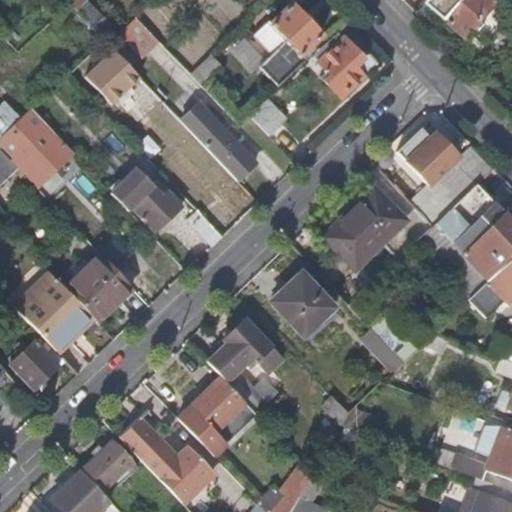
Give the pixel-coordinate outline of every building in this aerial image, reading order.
[(85,0),(84,0),(62,0),(66,4),(74,12),(85,0)] [(90,29),(101,17),(85,0),(74,12),(90,29)] [(488,15),(499,0),(429,0),(428,1),(414,13),(427,26),(440,13),(482,48),(493,34),(481,24),(488,15)] [(144,29),(159,15),(148,3),(133,17),(144,29)] [(299,55),(319,35),(289,4),(268,24),(266,21),(251,36),(269,56),(256,69),(274,87),(293,70),(304,59),(299,55)] [(175,32),(159,15),(144,29),(145,30),(147,32),(160,46),(175,32)] [(499,26),(488,15),(481,24),(493,34),(499,26)] [(147,32),(145,30),(144,29),(133,17),(118,31),(132,46),(147,32)] [(132,46),(118,31),(104,44),(110,51),(118,58),(132,46)] [(145,60),(160,46),(147,32),(132,46),(145,60)] [(328,49),(338,39),(334,36),(325,45),(328,49)] [(339,98),(374,64),(364,54),(360,58),(340,37),(338,39),(328,49),(315,63),(323,71),(318,77),(339,98)] [(145,60),(132,46),(118,58),(131,73),(145,60)] [(106,104),(135,76),(131,73),(118,58),(110,51),(81,78),(106,104)] [(197,84),(217,67),(207,56),(188,74),(197,84)] [(29,108),(0,135),(0,152),(15,168),(38,193),(76,157),(29,108)] [(275,125),(259,108),(250,116),(266,134),(275,125)] [(251,163),(221,130),(202,147),(213,159),(233,180),(251,163)] [(441,171),(454,158),(477,180),(489,168),(469,148),(466,145),(455,156),(439,141),(432,135),(428,139),(418,131),(395,154),(426,185),(434,177),(441,171)] [(0,181),(15,168),(0,152),(0,181)] [(157,172),(151,166),(147,171),(153,178),(157,172)] [(439,181),(444,175),(441,171),(434,177),(439,181)] [(128,204),(145,188),(141,184),(135,189),(124,178),(109,193),(126,210),(130,206),(128,204)] [(153,231),(178,207),(164,193),(161,196),(149,185),(145,188),(128,204),(130,206),(153,231)] [(324,238),(371,193),(399,223),(400,224),(404,220),(370,185),(329,225),(317,237),(326,247),(350,273),(353,270),(339,255),(324,238)] [(511,255),(511,226),(473,187),(466,194),(449,210),(463,223),(460,227),(471,238),(490,257),(499,267),(511,255)] [(379,244),(399,223),(371,193),(324,238),(339,255),(344,250),(359,264),(379,244)] [(463,223),(449,210),(444,215),(437,221),(451,234),(459,228),(460,227),(463,223)] [(221,221),(213,213),(204,221),(206,223),(216,232),(223,224),(221,221)] [(216,232),(206,223),(204,221),(198,214),(188,224),(210,247),(220,237),(216,232)] [(437,248),(451,234),(437,221),(430,227),(423,234),(437,248)] [(403,254),(416,241),(400,224),(399,223),(379,244),(395,261),(403,254)] [(359,264),(344,250),(339,255),(353,270),(354,269),(359,264)] [(115,295),(127,284),(113,269),(110,267),(96,252),(86,261),(68,278),(60,286),(71,298),(89,317),(90,318),(100,309),(114,296),(115,295)] [(504,305),(511,297),(511,255),(499,267),(466,300),(484,318),(501,302),(504,305)] [(37,298),(54,280),(47,273),(38,283),(29,290),(37,298)] [(331,307),(298,274),(268,302),(301,336),(331,307)] [(65,340),(89,317),(71,298),(60,286),(54,280),(37,298),(29,290),(21,299),(12,307),(53,351),(65,340)] [(108,312),(120,299),(115,295),(114,296),(100,309),(90,318),(95,324),(108,312)] [(308,343),(338,314),(331,307),(301,336),(308,343)] [(253,359),(268,344),(244,321),(223,342),(225,344),(206,363),(219,377),(241,400),(254,415),(255,416),(257,417),(269,405),(255,390),(248,383),(236,371),(243,364),(246,367),(253,359)] [(37,336),(28,327),(27,326),(24,330),(33,340),(37,336)] [(401,362),(369,329),(358,339),(391,372),(398,365),(401,362)] [(432,352),(439,336),(432,333),(418,346),(432,352)] [(33,389),(61,361),(52,352),(41,340),(37,336),(33,340),(8,362),(33,389)] [(266,370),(280,356),(268,344),(253,359),(266,370)] [(511,363),(499,359),(495,371),(511,378),(511,363)] [(403,370),(398,365),(391,372),(390,372),(396,377),(403,370)] [(388,385),(396,377),(390,372),(380,382),(388,385)] [(223,443),(254,415),(241,400),(219,377),(208,386),(196,397),(181,411),(173,418),(188,434),(204,451),(209,456),(223,443)] [(505,408),(509,393),(503,390),(498,404),(505,408)] [(348,414),(340,406),(329,394),(320,404),(340,426),(341,424),(344,419),(348,414)] [(364,433),(374,414),(355,407),(348,414),(344,419),(341,424),(356,430),(364,433)] [(218,480),(194,455),(182,467),(172,457),(148,433),(136,421),(127,430),(117,440),(147,468),(187,511),(203,495),(218,480)] [(511,431),(499,426),(494,438),(492,444),(488,455),(495,457),(490,470),(511,479),(511,431)] [(112,481),(130,464),(108,442),(87,461),(77,471),(81,475),(99,494),(112,481)] [(449,466),(454,452),(440,447),(434,461),(448,466),(449,466)] [(487,465),(454,452),(449,466),(476,477),(481,479),(485,469),(487,465)] [(511,479),(490,470),(485,469),(481,479),(485,481),(499,487),(507,489),(511,491),(511,479)] [(96,511),(107,502),(99,494),(81,475),(77,471),(48,498),(60,511),(96,511)] [(306,502),(321,478),(311,473),(311,474),(305,483),(297,496),(306,502)] [(499,487),(485,481),(481,479),(476,477),(472,489),(480,492),(503,501),(507,489),(499,487)] [(286,511),(288,510),(269,491),(254,505),(260,511),(286,511)] [(509,511),(511,506),(511,504),(503,501),(480,492),(474,507),(471,511),(509,511)] [(258,511),(247,502),(236,511),(258,511)]
